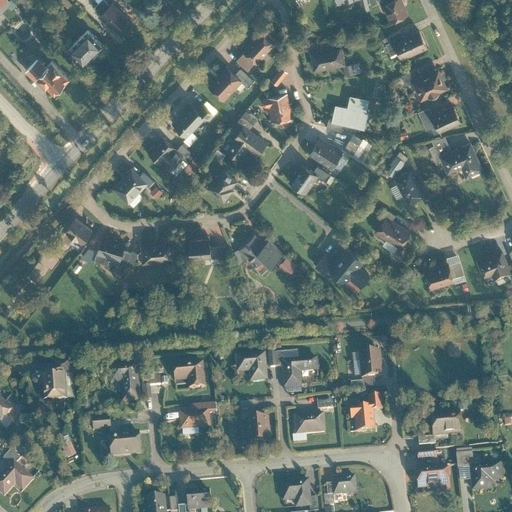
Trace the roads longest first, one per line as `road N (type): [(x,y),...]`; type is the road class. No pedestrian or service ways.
road 1 (residential): [(99,212),(125,224),(219,217),(258,194),(304,123),(287,21),(275,0)]
road 2 (residential): [(264,0),(96,183),(91,197),(99,212)]
road 3 (secondary): [(212,0),(62,164)]
road 4 (residential): [(511,186),(425,0)]
